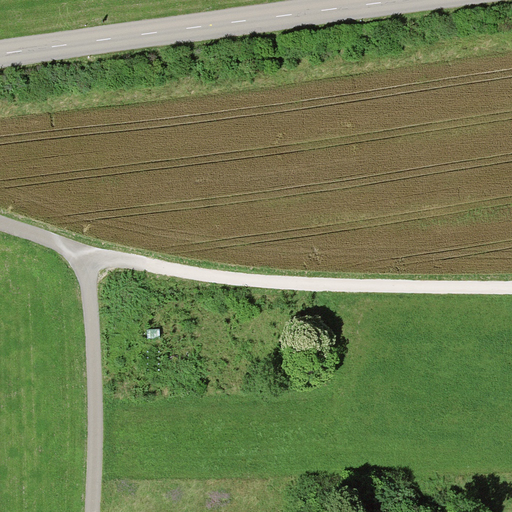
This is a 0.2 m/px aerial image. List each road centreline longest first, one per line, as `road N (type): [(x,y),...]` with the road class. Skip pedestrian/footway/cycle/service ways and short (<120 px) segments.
road 1 (track): [(81,253),(211,274),(511,287)]
road 2 (tertiary): [(0,49),(393,0)]
road 3 (track): [(0,220),(81,253),(94,370),(91,511)]
